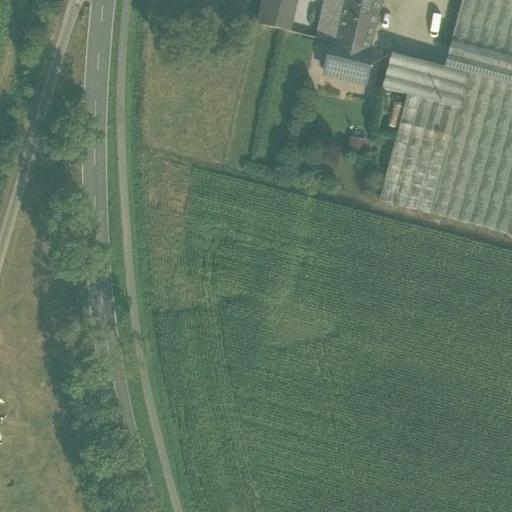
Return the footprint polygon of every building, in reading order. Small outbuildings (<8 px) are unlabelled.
[(295,0),(262,0),(257,25),(288,33),(295,0)] [(324,0),(322,13),(340,18),(342,10),(344,0),(324,0)] [(380,0),(344,0),(342,10),(376,18),(380,0)] [(511,0),(461,0),(450,43),(511,59),(511,0)] [(340,18),(322,13),(316,40),(331,43),(331,42),(369,51),(376,18),(342,10),(340,18)] [(323,74),(331,43),(316,40),(309,71),(323,74)] [(369,51),(331,42),(331,43),(323,74),(365,84),(372,52),(369,51)] [(511,59),(450,43),(444,69),(468,75),(468,76),(511,87),(511,59)] [(444,69),(391,55),(381,90),(406,96),(459,111),(468,76),(468,75),(444,69)] [(511,218),(511,87),(468,76),(459,111),(406,96),(379,202),(507,236),(511,218)]
